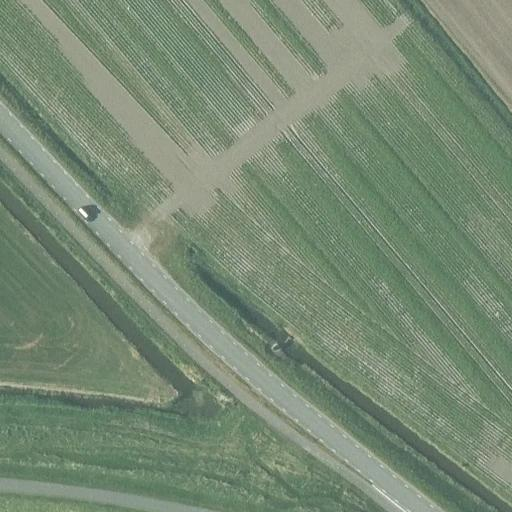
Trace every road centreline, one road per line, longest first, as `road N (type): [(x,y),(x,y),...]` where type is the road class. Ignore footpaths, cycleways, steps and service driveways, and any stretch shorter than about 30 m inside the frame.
road 1 (tertiary): [(424,511),(212,338),(0,118)]
road 2 (unclassified): [(0,485),(182,511)]
road 3 (track): [(511,94),(436,0)]
